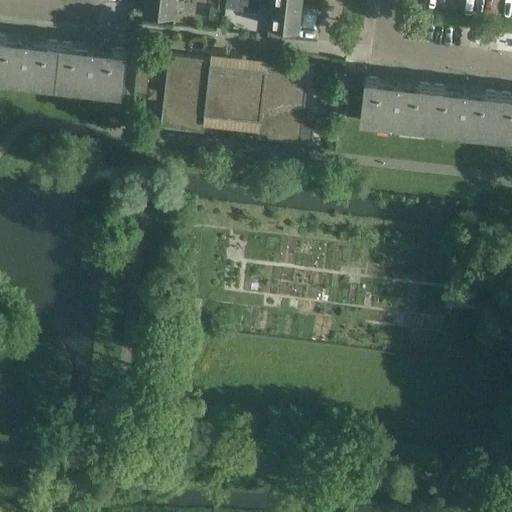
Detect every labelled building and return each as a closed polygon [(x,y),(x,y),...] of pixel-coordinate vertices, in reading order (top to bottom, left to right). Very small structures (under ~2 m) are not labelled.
[(175,0),(144,0),(143,11),(173,14),(175,0)] [(225,0),(225,7),(235,8),(235,0),(225,0)] [(301,3),(273,0),(270,0),(268,25),(298,29),(301,3)] [(209,7),(208,19),(218,20),(219,8),(209,7)] [(0,76),(56,83),(60,41),(0,33),(0,76)] [(122,90),(127,48),(60,41),(56,83),(122,90)] [(168,53),(160,126),(203,130),(205,113),(259,119),(257,137),(300,141),(312,143),(315,116),(303,114),(308,69),(265,64),(265,68),(211,62),(212,58),(168,53)] [(136,71),(134,91),(146,92),(149,72),(136,71)] [(427,124),(432,83),(366,75),(363,96),(361,117),(427,124)] [(493,132),(498,90),(432,83),(427,124),(493,132)] [(511,133),(511,91),(498,90),(493,132),(511,133)] [(329,93),(327,113),(339,114),(341,94),(329,93)] [(361,117),(363,96),(347,94),(345,115),(361,117)] [(486,272),(470,270),(466,302),(482,304),(486,272)]
